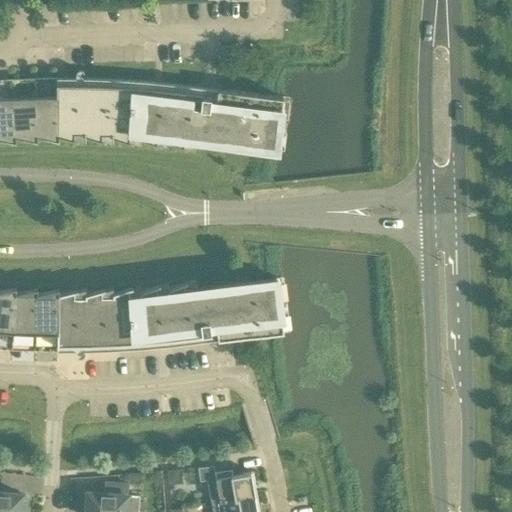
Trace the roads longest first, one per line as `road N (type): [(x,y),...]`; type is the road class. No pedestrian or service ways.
road 1 (residential): [(280,511),(245,375),(59,387)]
road 2 (secondary): [(453,511),(443,210)]
road 3 (residential): [(19,38),(264,26),(275,0)]
road 4 (unclassified): [(186,214),(443,210)]
road 5 (secondary): [(443,210),(442,0)]
road 6 (unclassified): [(186,214),(117,182),(0,176)]
road 7 (unclassified): [(0,252),(112,246),(186,214)]
road 8 (residential): [(54,511),(59,387)]
